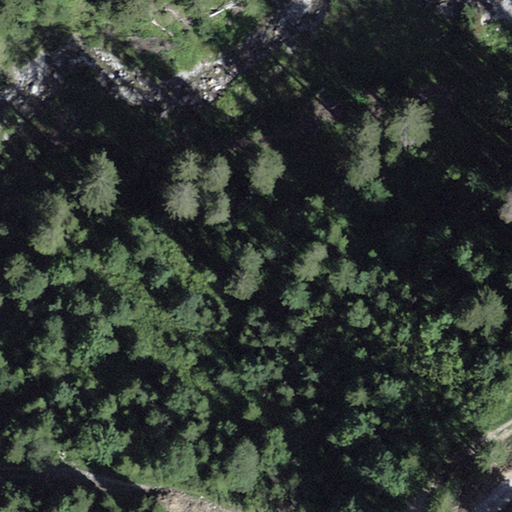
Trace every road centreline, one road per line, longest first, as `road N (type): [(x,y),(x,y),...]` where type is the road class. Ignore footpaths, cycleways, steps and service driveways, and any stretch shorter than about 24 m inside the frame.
road 1 (track): [(211,511),(60,475),(0,475)]
road 2 (track): [(511,430),(460,467),(426,511)]
